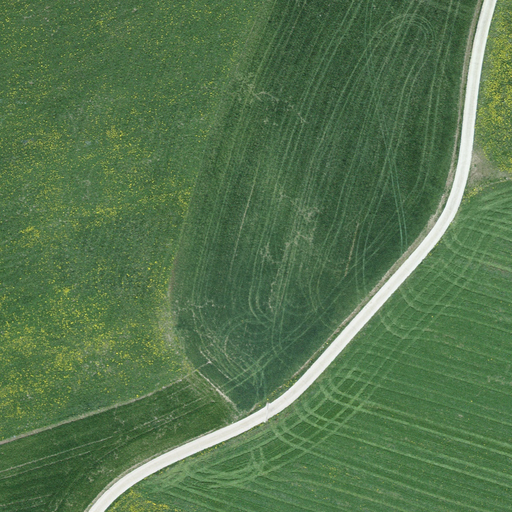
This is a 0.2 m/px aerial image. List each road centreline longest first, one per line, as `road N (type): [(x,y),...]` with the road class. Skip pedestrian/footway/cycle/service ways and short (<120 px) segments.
road 1 (unclassified): [(92,511),(143,466),(243,423),(287,394),(428,238),(453,190)]
road 2 (track): [(453,190),(486,0)]
